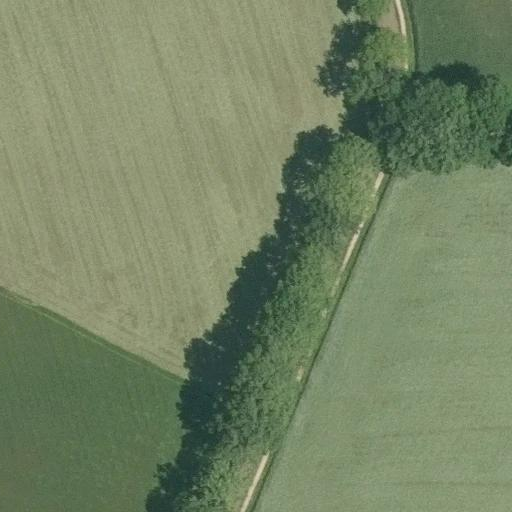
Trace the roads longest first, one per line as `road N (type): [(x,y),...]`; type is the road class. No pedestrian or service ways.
road 1 (track): [(379,135),(231,511)]
road 2 (track): [(382,0),(393,85),(379,135)]
road 3 (track): [(379,135),(511,135)]
